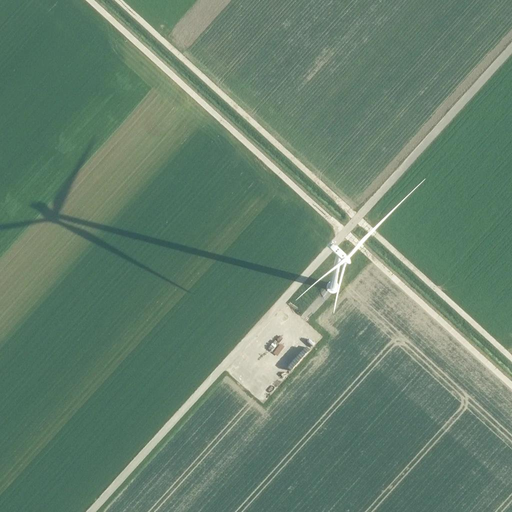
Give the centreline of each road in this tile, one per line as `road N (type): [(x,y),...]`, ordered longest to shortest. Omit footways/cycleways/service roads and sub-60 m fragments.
road 1 (track): [(86,0),(511,387)]
road 2 (track): [(117,0),(511,359)]
